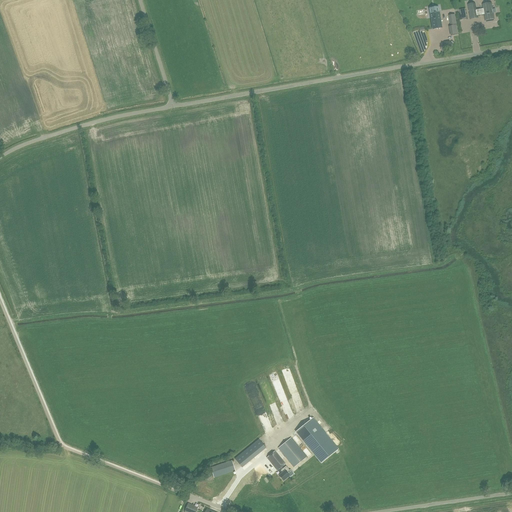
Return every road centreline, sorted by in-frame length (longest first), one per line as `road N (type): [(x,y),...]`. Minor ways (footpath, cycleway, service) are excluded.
road 1 (unclassified): [(173,106),(511,47)]
road 2 (track): [(189,495),(60,444),(0,300)]
road 3 (unclassified): [(0,157),(87,124),(173,106)]
road 4 (unclassified): [(378,511),(511,492)]
